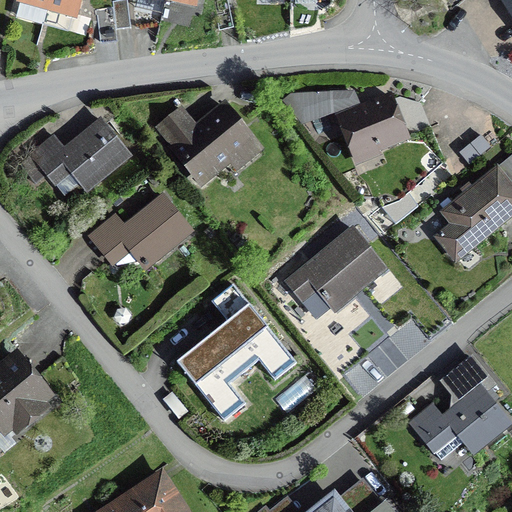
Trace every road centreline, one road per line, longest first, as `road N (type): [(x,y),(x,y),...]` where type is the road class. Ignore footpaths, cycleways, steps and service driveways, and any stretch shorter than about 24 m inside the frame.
road 1 (residential): [(0,217),(174,443),(203,467),(236,476),(296,463),(511,292)]
road 2 (tertiary): [(0,100),(186,63),(373,48)]
road 3 (tertiary): [(373,48),(460,69),(511,95)]
